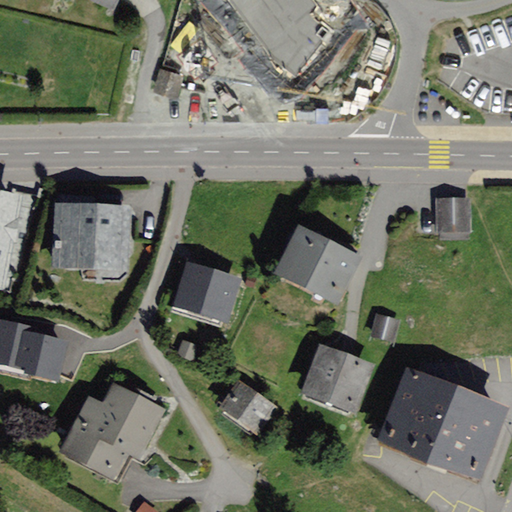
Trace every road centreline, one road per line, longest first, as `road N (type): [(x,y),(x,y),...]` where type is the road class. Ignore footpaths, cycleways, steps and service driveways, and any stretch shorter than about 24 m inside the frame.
road 1 (residential): [(0,152),(511,157)]
road 2 (unknown): [(191,152),(140,323),(143,345),(166,370)]
road 3 (unknown): [(383,153),(381,213),(348,314)]
road 4 (unknown): [(155,152),(138,101),(157,27),(135,0)]
